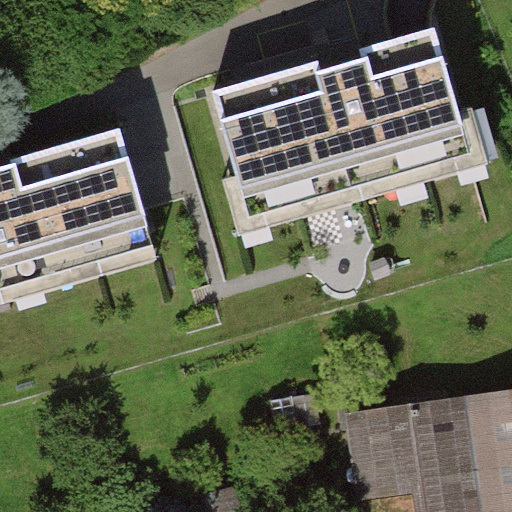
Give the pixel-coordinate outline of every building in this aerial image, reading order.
[(441,6),(199,76),(224,163),(213,166),(234,236),(501,159),(479,85),(466,89),(441,6)] [(127,109),(13,142),(17,158),(0,163),(0,307),(170,258),(127,109)] [(511,511),(511,387),(342,411),(356,511),(511,511)] [(267,398),(274,448),(299,444),(296,428),(315,425),(310,392),(267,398)] [(185,504),(187,511),(233,511),(229,493),(185,504)]
